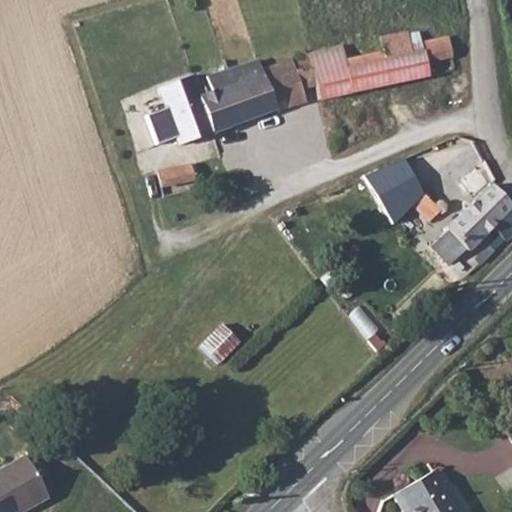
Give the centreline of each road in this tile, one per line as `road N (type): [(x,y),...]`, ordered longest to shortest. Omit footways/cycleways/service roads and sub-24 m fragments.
road 1 (secondary): [(511,274),(295,490)]
road 2 (unclassified): [(475,0),(487,100),(511,173)]
